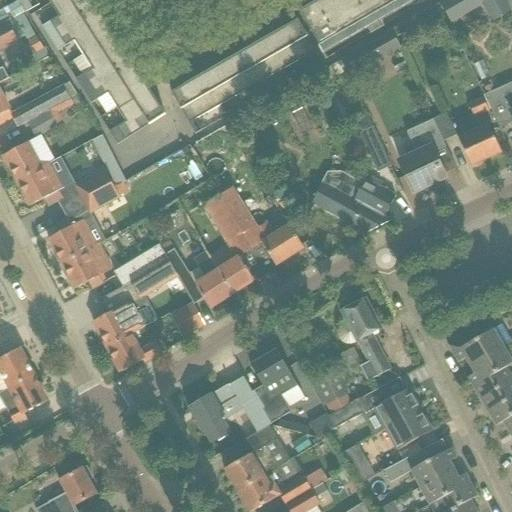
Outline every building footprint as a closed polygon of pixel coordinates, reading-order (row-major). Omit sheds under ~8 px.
[(50,39),(97,9),(91,0),(53,0),(50,2),(59,17),(42,27),(50,39)] [(383,26),(376,13),(399,0),(319,0),(299,12),(319,46),(363,21),(370,34),(383,26)] [(492,0),(455,0),(441,8),(449,22),(476,9),(492,0)] [(0,27),(8,23),(23,15),(25,14),(24,13),(24,12),(18,1),(0,10),(0,27)] [(83,55),(114,35),(97,9),(50,39),(58,51),(74,41),(83,55)] [(321,62),(297,21),(265,39),(282,68),(307,53),(315,66),(321,62)] [(8,23),(0,27),(0,50),(18,41),(8,23)] [(391,33),(375,42),(384,58),(401,49),(391,32),(391,33)] [(131,61),(114,35),(83,55),(92,69),(76,80),(83,92),(131,61)] [(37,38),(28,43),(34,55),(43,50),(37,38)] [(282,68),(265,39),(234,57),(258,98),(265,95),(257,82),(282,68)] [(344,59),(342,60),(351,77),(363,70),(354,53),(344,59)] [(258,98),(234,57),(203,75),(219,103),(244,89),(251,102),(258,98)] [(148,88),(131,61),(83,92),(91,104),(107,94),(116,108),(148,88)] [(0,83),(8,79),(2,68),(0,69),(0,83)] [(194,118),(219,103),(203,75),(171,93),(195,135),(202,131),(194,118)] [(499,128),(501,128),(500,125),(511,119),(511,84),(485,97),(491,110),(499,128)] [(36,118),(49,111),(70,100),(63,86),(29,104),(36,118)] [(165,115),(148,88),(116,108),(126,122),(109,132),(117,145),(165,115)] [(0,93),(0,125),(13,118),(0,93)] [(468,103),(475,118),(489,111),(483,97),(468,103)] [(332,106),(320,110),(323,118),(328,122),(334,119),(335,113),(332,106)] [(49,111),(36,118),(27,123),(36,138),(57,126),(49,111)] [(447,114),(433,120),(443,142),(457,135),(447,114)] [(360,134),(370,156),(384,150),(374,127),(373,128),(368,116),(356,121),(361,133),(360,134)] [(443,142),(433,120),(407,132),(407,133),(417,154),(400,163),(405,175),(414,193),(444,178),(433,153),(445,147),(443,142)] [(458,140),(462,148),(471,166),(500,152),(488,126),(458,140)] [(126,182),(102,136),(92,141),(116,187),(126,182)] [(3,156),(17,181),(40,169),(24,138),(14,144),(17,149),(3,156)] [(40,169),(17,181),(30,206),(44,199),(48,207),(55,203),(57,202),(53,194),(63,189),(50,164),(40,169)] [(75,186),(82,199),(112,183),(105,170),(75,186)] [(380,188),(382,184),(370,177),(368,180),(365,179),(358,193),(351,190),(347,197),(322,183),(311,203),(364,232),(367,233),(391,221),(384,217),(395,197),(380,188)] [(112,183),(82,199),(91,215),(120,199),(112,183)] [(233,188),(221,196),(252,249),(261,243),(276,267),(304,249),(289,226),(274,235),(266,223),(258,229),(233,188)] [(227,245),(209,256),(233,294),(253,281),(238,258),(252,249),(221,196),(204,207),(227,245)] [(459,234),(495,226),(493,219),(457,227),(459,234)] [(105,241),(96,224),(89,228),(84,220),(71,227),(70,226),(67,220),(57,225),(61,232),(48,240),(62,265),(100,244),(105,241)] [(169,242),(162,247),(166,255),(174,250),(169,242)] [(100,244),(62,265),(75,290),(88,282),(92,290),(102,285),(98,278),(113,269),(100,244)] [(165,256),(173,270),(183,265),(174,250),(166,255),(165,256)] [(233,295),(233,294),(209,256),(207,257),(205,253),(193,260),(205,279),(195,285),(202,295),(201,295),(203,298),(204,298),(211,308),(231,295),(232,296),(233,295)] [(115,273),(123,287),(149,272),(141,258),(115,273)] [(168,261),(131,284),(141,300),(178,277),(168,261)] [(338,334),(339,339),(342,342),(346,345),(350,345),(355,344),(356,343),(373,379),(390,370),(372,334),(380,330),(365,300),(341,312),(346,321),(344,323),(340,325),(338,329),(338,334)] [(143,329),(129,303),(128,302),(105,314),(106,316),(93,323),(106,348),(130,335),(130,336),(143,329)] [(171,317),(173,320),(183,337),(204,326),(193,306),(171,317)] [(502,346),(496,336),(492,329),(491,329),(486,320),(447,343),(456,359),(458,363),(465,359),(470,367),(502,347),(502,346)] [(130,335),(107,348),(120,373),(142,361),(144,363),(162,354),(155,342),(138,351),(130,336),(130,335)] [(467,378),(472,387),(505,368),(505,369),(511,365),(502,347),(470,367),(474,374),(467,378)] [(0,373),(8,389),(33,376),(19,349),(0,359),(0,373)] [(276,351),(250,366),(262,386),(254,391),(264,408),(262,409),(272,426),(291,415),(280,397),(297,387),(289,373),(276,351)] [(480,400),(511,381),(511,380),(505,369),(505,368),(472,387),(480,400)] [(314,385),(324,406),(350,394),(347,387),(340,372),(314,385)] [(8,389),(0,393),(0,397),(8,413),(14,424),(25,418),(24,414),(47,402),(33,376),(8,389)] [(488,414),(511,400),(511,381),(480,400),(488,414)] [(218,408),(237,397),(229,385),(211,396),(211,395),(188,409),(203,434),(205,432),(211,443),(229,433),(223,422),(225,421),(218,408)] [(421,410),(409,389),(374,408),(386,429),(421,410)] [(361,399),(327,418),(333,430),(368,412),(361,399)] [(502,422),(511,415),(511,400),(488,414),(493,422),(496,426),(503,423),(502,422)] [(246,414),(256,433),(269,427),(265,421),(267,420),(262,411),(260,412),(258,408),(246,414)] [(432,432),(421,410),(386,429),(397,451),(403,447),(417,440),(432,432)] [(511,433),(511,415),(502,422),(503,423),(509,434),(510,435),(511,433)] [(326,416),(309,425),(317,439),(333,430),(327,418),(326,416)] [(225,470),(238,492),(280,468),(279,467),(266,446),(278,439),(270,425),(269,427),(256,433),(246,439),(254,453),(225,470)] [(306,437),(294,444),(300,454),(312,447),(306,437)] [(390,484),(411,472),(420,488),(454,470),(449,462),(456,458),(451,449),(439,456),(433,445),(422,450),(400,463),(384,471),(390,484)] [(367,458),(351,467),(359,480),(374,471),(367,458)] [(280,496),(286,506),(312,491),(303,477),(301,477),(291,460),(279,467),(280,468),(238,492),(249,511),(252,511),(268,503),(280,496)] [(66,494),(47,504),(35,510),(36,511),(77,511),(74,507),(96,495),(89,481),(93,479),(87,468),(83,470),(82,469),(59,481),(66,494)] [(420,488),(429,505),(470,483),(465,474),(458,478),(454,470),(420,488)] [(305,479),(312,490),(323,484),(316,472),(305,479)] [(436,502),(441,511),(447,511),(470,500),(470,501),(477,497),(470,483),(429,505),(429,506),(436,502)] [(323,484),(312,491),(316,498),(327,491),(323,484)] [(308,511),(320,505),(316,498),(312,491),(286,506),(289,511),(308,511)] [(476,511),(470,501),(470,500),(447,511),(476,511)] [(398,511),(393,502),(382,508),(384,511),(398,511)]
